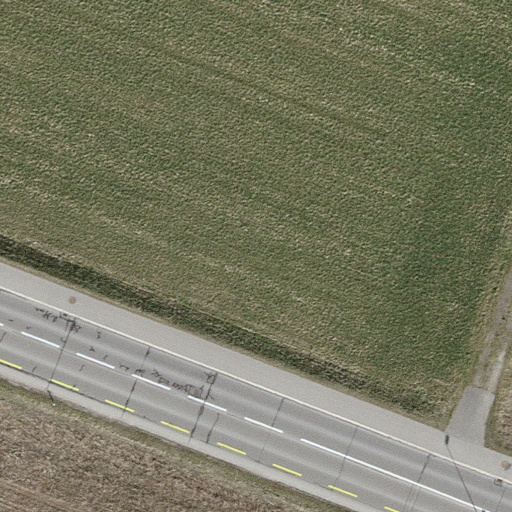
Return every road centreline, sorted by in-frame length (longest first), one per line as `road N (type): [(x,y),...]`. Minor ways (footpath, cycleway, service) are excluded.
road 1 (primary): [(0,328),(487,511)]
road 2 (track): [(445,495),(511,326)]
